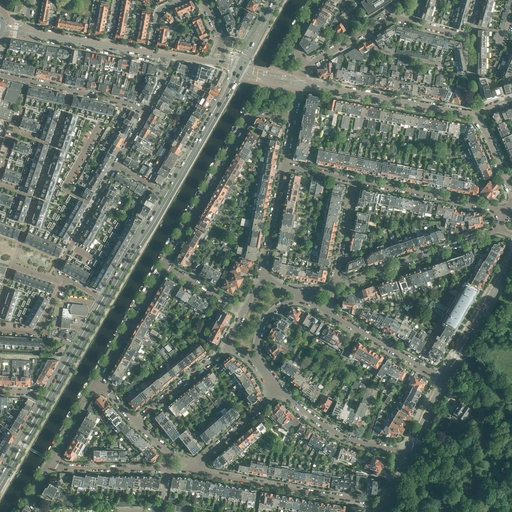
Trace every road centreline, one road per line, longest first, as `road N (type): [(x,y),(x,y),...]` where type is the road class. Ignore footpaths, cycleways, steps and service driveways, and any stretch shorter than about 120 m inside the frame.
road 1 (residential): [(387,502),(189,470)]
road 2 (residential): [(336,285),(501,230)]
road 3 (residential): [(163,265),(249,115)]
road 4 (tertiary): [(479,116),(328,87)]
road 5 (residential): [(505,212),(355,180)]
road 6 (residential): [(411,451),(332,430),(281,390)]
road 7 (secondary): [(169,195),(240,69)]
road 8 (tertiary): [(444,379),(511,258)]
road 9 (residential): [(115,164),(54,272),(66,279)]
road 10 (residential): [(97,380),(163,265)]
road 11 (residential): [(444,379),(331,313)]
road 12 (secondary): [(108,303),(169,195)]
road 13 (residential): [(148,106),(28,79)]
road 14 (residential): [(189,470),(281,390)]
